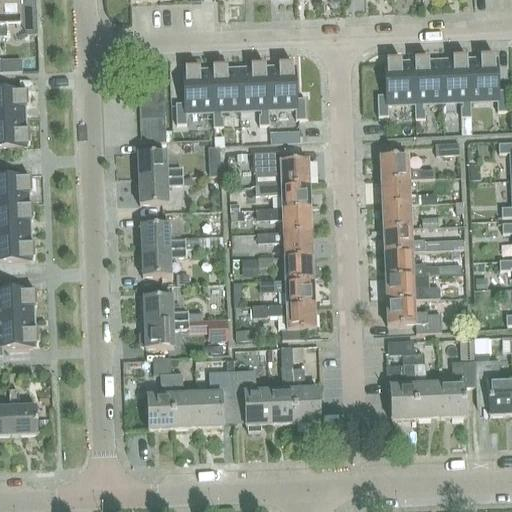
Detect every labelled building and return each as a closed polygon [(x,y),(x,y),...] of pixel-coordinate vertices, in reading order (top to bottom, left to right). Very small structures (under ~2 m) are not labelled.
[(0,0),(0,39),(6,39),(6,27),(21,26),(27,38),(37,37),(35,0),(0,0)] [(498,94),(496,62),(495,62),(494,58),(480,59),(480,63),(468,63),(469,104),(470,104),(497,103),(498,115),(507,115),(506,93),(498,94)] [(469,104),(468,63),(467,63),(467,59),(452,60),(452,64),(440,64),(442,105),(462,105),(462,110),(460,110),(460,121),(470,121),(470,104),(469,104)] [(442,105),(440,64),(429,65),(429,61),(414,61),(414,65),(413,65),(415,107),(414,107),(415,123),(425,122),(425,112),(423,112),(423,106),(442,105)] [(415,107),(413,65),(401,66),(401,62),(386,62),(386,66),(384,66),(386,98),(377,99),(378,120),(388,120),(387,108),(414,107),(415,107)] [(306,123),(305,101),(296,102),(295,70),(293,70),(293,66),(278,67),(278,71),(266,71),(268,112),(295,111),(296,123),(306,123)] [(268,112),(266,71),(265,71),(265,67),(250,68),(250,72),(239,72),(240,114),(260,113),(260,118),(258,118),(259,129),(269,129),(268,112)] [(240,114),(239,72),(227,73),(227,69),(212,69),(212,73),(213,115),(213,131),(223,131),(223,120),(221,120),(221,114),(240,114)] [(213,115),(212,73),(199,74),(199,70),(184,70),(185,74),(183,75),(184,106),(175,107),(176,128),(186,128),(185,116),(213,115)] [(139,84),(139,97),(164,96),(164,83),(139,84)] [(0,122),(24,121),(24,109),(28,109),(27,95),(23,95),(23,93),(0,94),(0,122)] [(139,97),(139,109),(165,109),(164,96),(139,97)] [(139,109),(140,122),(165,121),(165,109),(139,109)] [(0,150),(26,150),(26,148),(29,148),(29,134),(25,134),(24,121),(0,122),(0,150)] [(140,122),(140,134),(166,134),(165,121),(140,122)] [(166,146),(166,145),(166,134),(140,134),(141,147),(166,146)] [(280,136),(270,136),(271,148),(280,148),(280,136)] [(511,146),(498,147),(499,157),(511,157),(511,184),(511,183),(511,146)] [(435,148),(436,160),(460,159),(459,147),(435,148)] [(138,156),(139,183),(182,181),(182,173),(167,173),(167,155),(138,156)] [(280,189),(308,188),(307,164),(280,165),(279,156),(252,157),(253,178),(280,176),(280,189)] [(380,160),(381,185),(410,183),(410,184),(435,183),(434,174),(421,174),(421,173),(409,174),(409,159),(380,160)] [(0,209),(28,208),(28,196),(32,196),(31,181),(27,181),(27,179),(0,180),(0,209)] [(182,181),(139,183),(140,209),(169,207),(168,190),(182,189),(182,181)] [(410,207),(418,207),(418,198),(410,198),(410,184),(410,183),(381,185),(382,209),(410,207)] [(511,183),(511,184),(511,190),(511,210),(501,211),(501,221),(511,220),(511,183)] [(280,189),(270,189),(270,200),(281,200),(282,213),(309,212),(308,188),(280,189)] [(255,189),(255,200),(270,200),(270,189),(255,189)] [(436,197),(421,198),(421,208),(436,207),(436,197)] [(382,209),(383,233),(411,232),(410,207),(382,209)] [(28,209),(28,208),(0,209),(0,236),(29,235),(29,224),(33,223),(32,209),(28,209)] [(311,236),(309,212),(282,213),(255,214),(256,225),(282,224),(283,237),(311,236)] [(422,221),(422,233),(436,232),(436,221),(422,221)] [(168,227),(140,228),(141,254),(185,253),(199,253),(198,242),(184,242),(185,244),(169,245),(168,227)] [(511,227),(502,228),(502,238),(511,237),(511,227)] [(384,257),(413,256),(423,255),(423,257),(464,255),(463,244),(424,245),(424,244),(412,244),(411,232),(383,233),(384,257)] [(30,247),(29,235),(0,236),(0,264),(30,263),(30,262),(34,261),(34,247),(30,247)] [(312,260),(311,236),(283,237),(257,238),(257,248),(283,247),(284,261),(312,260)] [(185,253),(141,254),(142,281),(170,279),(170,262),(185,261),(185,253)] [(384,257),(385,281),(414,280),(444,279),(444,270),(425,270),(425,268),(413,268),(413,256),(384,257)] [(312,271),(312,260),(284,261),(285,285),(313,284),(313,283),(316,283),(318,280),(318,273),(315,271),(312,271)] [(511,263),(499,265),(499,274),(511,273),(511,263)] [(385,281),(386,306),(415,304),(415,305),(440,304),(439,294),(415,295),(414,280),(385,281)] [(285,295),(286,309),(314,308),(313,284),(285,285),(259,286),(259,295),(273,294),(273,296),(285,295)] [(0,322),(33,321),(32,309),(36,309),(36,295),(32,295),(32,293),(0,294),(0,322)] [(143,300),(144,326),(188,325),(187,316),(172,317),(171,299),(143,300)] [(415,304),(386,306),(387,330),(416,329),(416,337),(441,336),(440,318),(427,319),(426,316),(415,317),(415,305),(415,304)] [(314,308),(286,309),(252,310),(252,322),(267,322),(267,320),(277,320),(277,334),(281,334),(282,344),(300,343),(300,334),(315,333),(314,308)] [(33,321),(0,322),(0,359),(3,360),(2,351),(34,350),(34,348),(38,348),(37,334),(33,334),(33,321)] [(173,334),(188,333),(188,325),(144,326),(144,336),(141,336),(138,339),(139,348),(141,351),(145,351),(145,353),(173,351),(173,334)] [(387,346),(388,360),(413,359),(413,345),(387,346)] [(292,351),(281,352),(282,374),(293,373),(293,366),(292,351)] [(153,379),(160,379),(161,399),(147,399),(148,435),(173,434),(171,378),(170,366),(170,362),(152,363),(153,379)] [(488,405),(489,420),(511,419),(511,383),(500,384),(499,364),(475,365),(476,391),(488,390),(488,405)] [(453,386),(439,387),(441,422),(466,421),(464,391),(476,391),(475,365),(452,366),(453,386)] [(416,423),(414,368),(403,368),(404,388),(390,389),(391,424),(416,423)] [(425,368),(414,368),(416,423),(441,422),(439,387),(426,388),(425,368)] [(283,394),(269,394),(271,429),(295,428),(293,373),(282,374),(283,394)] [(304,373),(293,373),(295,428),(320,427),(319,392),(305,393),(304,373)] [(255,375),(232,376),(233,401),(244,400),(246,431),(247,430),(248,436),(262,436),(261,430),(271,429),(269,394),(256,395),(255,375)] [(210,397),(196,397),(198,433),(223,431),(221,401),(233,401),(232,376),(209,377),(210,397)] [(182,378),(171,378),(173,434),(198,433),(196,397),(183,398),(182,378)] [(488,390),(476,391),(476,406),(488,405),(488,390)] [(10,395),(10,411),(11,411),(12,440),(38,439),(37,410),(19,411),(18,394),(10,395)] [(0,440),(12,440),(11,411),(10,411),(0,411),(0,440)]
